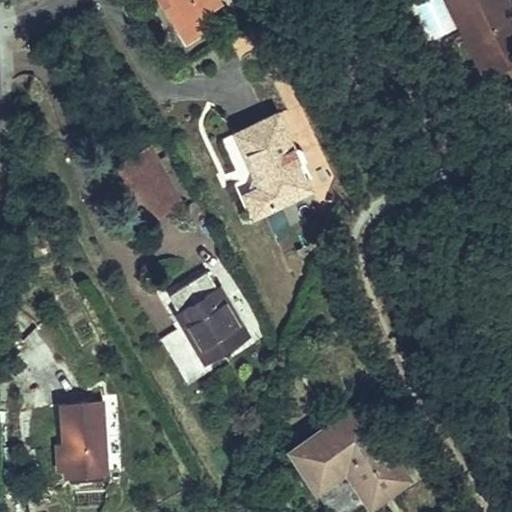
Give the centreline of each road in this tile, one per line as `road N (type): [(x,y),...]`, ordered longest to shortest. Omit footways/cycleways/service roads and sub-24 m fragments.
road 1 (unknown): [(162,340),(107,252),(63,111),(17,31)]
road 2 (unknown): [(17,31),(79,11),(163,102),(252,107)]
